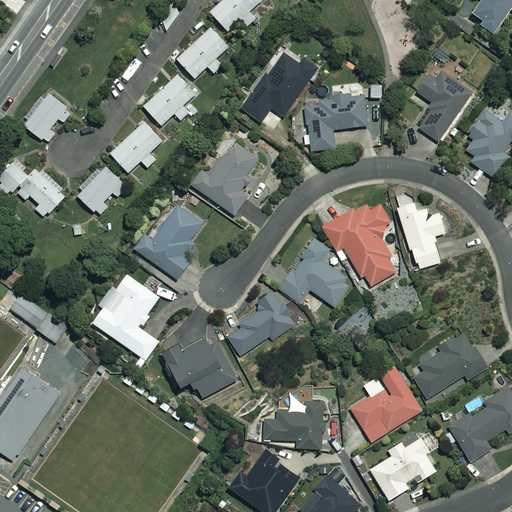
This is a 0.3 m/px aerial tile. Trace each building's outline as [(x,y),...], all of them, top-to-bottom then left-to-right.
[(167,0),(160,10),(167,31),(181,14),(175,0),(167,0)] [(269,7),(262,0),(223,0),(211,12),(229,32),(242,20),(248,26),(269,7)] [(511,0),(481,0),(472,13),(483,21),(481,25),(493,33),(510,10),(511,11),(511,0)] [(192,42),(194,44),(178,59),(195,78),(208,66),(215,73),(224,65),(217,58),(229,47),(212,28),(201,38),(198,35),(192,42)] [(448,58),(438,50),(432,58),(442,66),(448,58)] [(299,64),(285,53),(242,108),(260,123),(272,108),(282,117),(319,69),(305,57),(299,64)] [(472,92),(442,72),(436,81),(428,76),(417,92),(435,104),(419,129),(439,142),(472,92)] [(162,125),(175,113),(182,121),(191,112),(184,105),(198,91),(180,73),(144,106),(162,125)] [(25,118),(29,121),(25,126),(43,140),(45,138),(50,142),(58,132),(53,128),(60,119),(65,123),(72,114),(66,110),(68,108),(50,94),(46,99),(42,96),(25,118)] [(364,94),(319,99),(320,105),(306,107),(309,135),(305,135),(306,145),(311,144),(312,151),(336,149),(333,130),(368,126),(364,94)] [(503,122),(486,110),(468,135),(474,139),(467,150),(475,156),(471,162),(494,178),(509,157),(504,153),(511,141),(511,110),(503,122)] [(163,141),(145,122),(111,153),(129,173),(142,161),(148,168),(157,159),(151,153),(163,141)] [(260,159),(235,141),(211,176),(203,170),(192,185),(235,215),(248,195),(239,189),(260,159)] [(63,189),(38,167),(30,176),(25,171),(27,168),(17,159),(9,169),(13,173),(0,188),(12,197),(17,191),(27,200),(31,195),(40,204),(36,209),(45,216),(48,212),(51,214),(66,197),(60,192),(63,189)] [(123,185),(124,183),(103,163),(81,187),(84,191),(79,196),(95,212),(97,210),(102,214),(109,206),(105,202),(114,193),(118,197),(127,188),(123,185)] [(437,242),(436,236),(446,233),(440,213),(429,217),(427,209),(418,212),(415,202),(398,208),(411,250),(413,249),(419,269),(441,263),(435,243),(437,242)] [(393,225),(381,204),(370,210),(366,203),(324,227),(338,252),(345,248),(362,278),(365,275),(372,287),(397,273),(388,258),(392,257),(378,233),(393,225)] [(195,240),(193,238),(204,223),(179,205),(152,241),(145,235),(135,249),(177,279),(189,263),(182,257),(195,240)] [(83,222),(73,223),(74,236),(84,235),(83,222)] [(347,281),(349,277),(326,262),(335,250),(316,237),(280,290),(302,305),(312,291),(337,308),(353,285),(347,281)] [(139,327),(141,324),(144,326),(151,316),(148,314),(160,297),(128,275),(117,291),(126,297),(114,313),(105,307),(94,323),(146,360),(160,341),(139,327)] [(176,294),(163,283),(158,290),(171,300),(176,294)] [(239,323),(243,328),(229,337),(241,356),(270,337),(272,340),(297,324),(275,289),(256,302),(261,309),(239,323)] [(69,328),(23,293),(11,309),(57,343),(69,328)] [(488,368),(465,332),(439,348),(441,352),(421,365),(425,371),(414,377),(428,399),(465,375),(468,381),(488,368)] [(238,379),(212,335),(184,352),(180,344),(163,354),(183,387),(192,381),(204,399),(238,379)] [(67,394),(28,365),(0,401),(0,444),(18,458),(67,394)] [(422,411),(396,366),(364,385),(371,396),(351,408),(371,442),(422,411)] [(511,432),(511,392),(509,387),(485,402),(487,405),(450,428),(471,462),(492,450),(487,441),(507,429),(510,434),(511,432)] [(277,420),(265,419),(263,442),(272,443),(272,439),(297,441),(297,448),(321,450),(325,401),(309,400),(308,414),(277,411),(277,420)] [(430,451),(422,438),(406,448),(403,442),(389,450),(392,456),(371,469),(389,500),(409,488),(406,483),(415,478),(418,483),(437,471),(426,453),(430,451)] [(280,459),(267,449),(248,476),(242,471),(230,487),(264,511),(275,511),(300,478),(278,462),(280,459)] [(357,511),(363,506),(328,476),(315,491),(323,498),(311,511),(357,511)]
